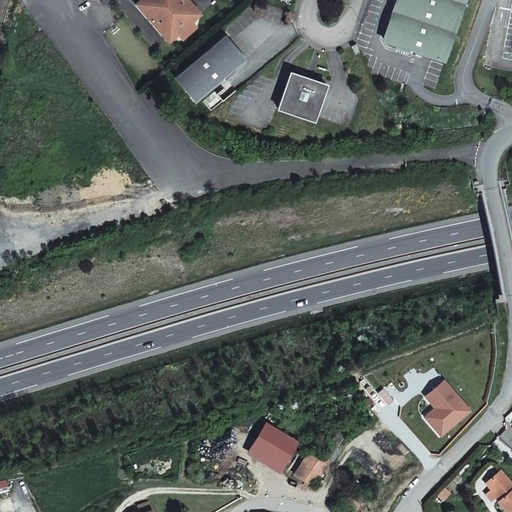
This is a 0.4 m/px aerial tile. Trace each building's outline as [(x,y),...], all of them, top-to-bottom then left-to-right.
[(134,0),(166,38),(175,31),(179,36),(193,26),(189,20),(198,14),(187,0),(134,0)] [(396,0),(382,45),(444,65),(465,0),(396,0)] [(222,36),(171,76),(190,100),(241,61),(222,36)] [(357,56),(352,47),(348,50),(352,58),(357,56)] [(274,110),(312,121),(324,85),(284,75),(274,110)] [(442,384),(426,399),(436,410),(426,420),(443,436),(468,412),(442,384)] [(264,422),(247,448),(264,458),(280,467),(296,440),(264,422)] [(319,455),(327,459),(343,438),(334,432),(319,455)] [(319,455),(318,457),(307,450),(290,476),(310,490),(328,463),(326,461),(327,459),(319,455)] [(501,491),(508,499),(505,502),(502,504),(509,511),(511,511),(511,481),(502,470),(491,479),(498,487),(495,490),(498,494),(501,491)] [(495,490),(498,487),(491,479),(488,482),(495,490)] [(498,494),(505,502),(508,499),(501,491),(498,494)]
